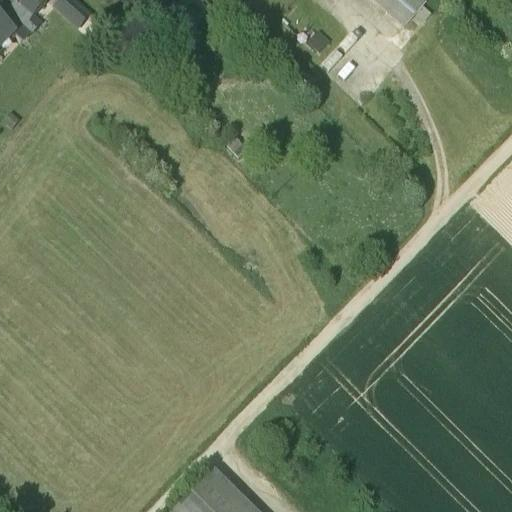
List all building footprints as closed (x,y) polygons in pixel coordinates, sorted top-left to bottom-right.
[(5,0),(15,8),(27,19),(28,17),(36,9),(37,10),(42,10),(46,6),(46,1),(44,0),(5,0)] [(87,20),(65,0),(64,0),(54,12),(77,32),(87,20)] [(158,0),(173,12),(183,0),(158,0)] [(423,7),(414,0),(367,0),(403,31),(423,7)] [(27,19),(15,8),(7,17),(29,37),(38,27),(28,17),(27,19)] [(29,37),(7,17),(0,24),(0,27),(10,37),(9,37),(20,47),(29,37)] [(0,27),(0,47),(9,37),(10,37),(0,27)] [(246,511),(211,477),(177,511),(246,511)]
